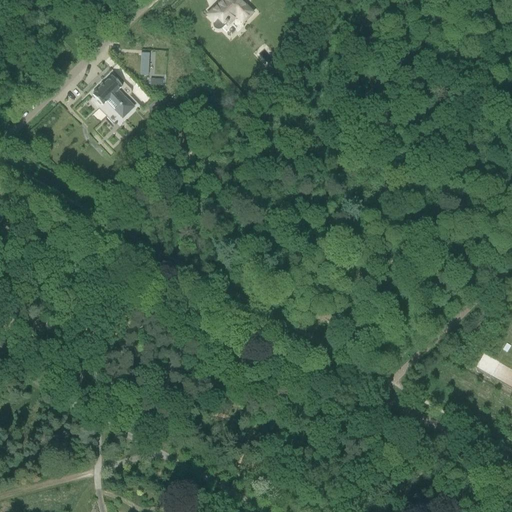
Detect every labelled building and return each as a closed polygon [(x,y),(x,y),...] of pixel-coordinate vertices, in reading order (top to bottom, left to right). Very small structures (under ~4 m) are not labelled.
[(208,16),(214,22),(213,23),(213,24),(213,25),(213,26),(213,27),(213,28),(214,29),(215,30),(216,30),(217,31),(218,31),(219,30),(220,30),(221,29),(225,25),(226,26),(230,22),(229,21),(235,15),(242,22),(250,14),(236,0),(224,0),(222,2),(223,3),(218,9),(217,8),(208,16)] [(51,51),(57,57),(63,52),(57,46),(51,51)] [(141,54),(139,76),(148,77),(149,55),(141,54)] [(122,88),(111,77),(111,78),(97,91),(96,90),(93,93),(94,95),(92,96),(97,102),(96,103),(99,106),(101,105),(102,107),(110,99),(118,107),(114,111),(122,119),(133,108),(117,92),(122,88)] [(154,102),(149,106),(154,112),(159,107),(154,102)]
